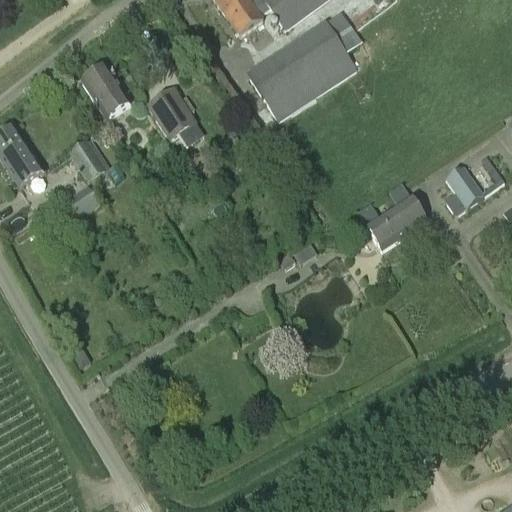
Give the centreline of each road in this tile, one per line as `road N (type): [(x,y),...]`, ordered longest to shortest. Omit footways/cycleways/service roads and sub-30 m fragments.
road 1 (tertiary): [(261,511),(511,368)]
road 2 (unclassified): [(143,511),(0,274)]
